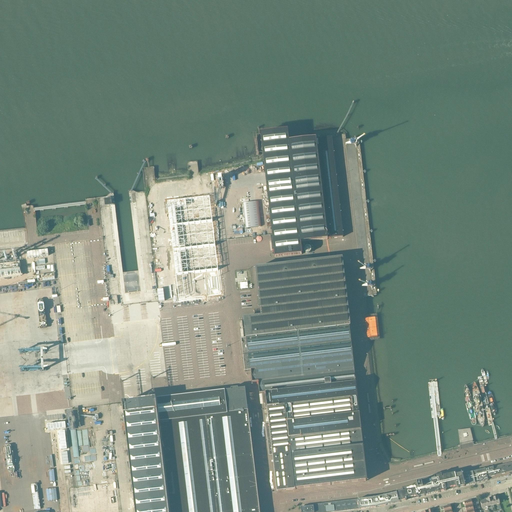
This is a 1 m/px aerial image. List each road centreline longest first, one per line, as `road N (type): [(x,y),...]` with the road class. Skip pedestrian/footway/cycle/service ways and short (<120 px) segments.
road 1 (unknown): [(215,306),(195,183),(175,195),(173,312)]
road 2 (unclassified): [(378,484),(352,253)]
road 3 (unclassified): [(237,379),(113,398),(105,321)]
road 4 (unclassified): [(105,321),(93,227),(0,237)]
road 5 (unclassified): [(230,305),(225,267),(352,253)]
road 6 (unclassified): [(511,451),(378,484)]
road 7 (unclassified): [(265,499),(250,391),(237,379)]
road 8 (unclassified): [(105,321),(230,305)]
